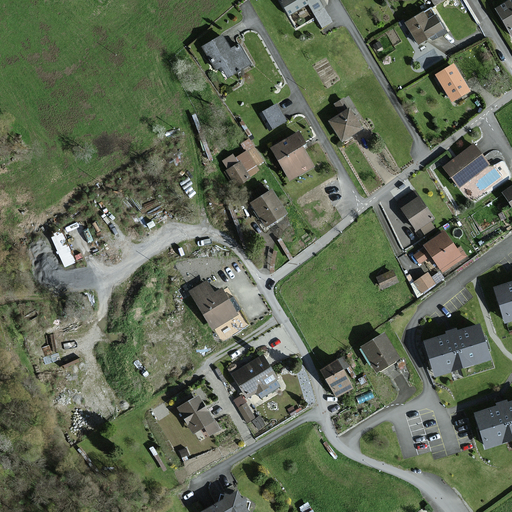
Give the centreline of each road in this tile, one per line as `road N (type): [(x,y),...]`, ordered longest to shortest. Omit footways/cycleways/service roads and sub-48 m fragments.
road 1 (residential): [(339,446),(306,356),(264,285),(511,94)]
road 2 (residential): [(339,446),(372,421),(421,401),(427,387),(411,345),(413,322),(511,241)]
road 3 (residential): [(447,511),(407,473),(339,446)]
